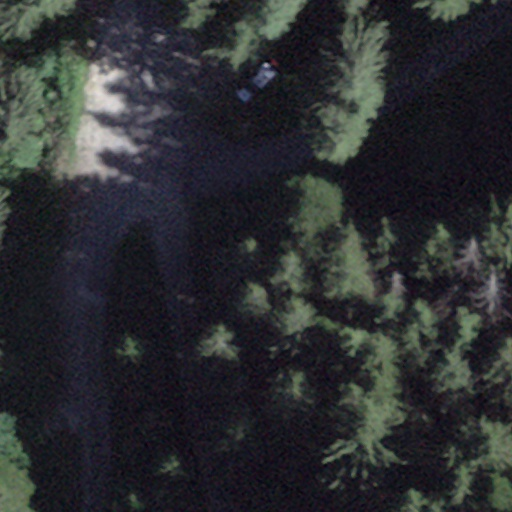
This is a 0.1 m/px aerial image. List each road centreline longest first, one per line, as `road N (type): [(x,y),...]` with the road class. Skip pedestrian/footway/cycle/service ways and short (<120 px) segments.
road 1 (track): [(511,7),(381,93),(275,143),(155,182)]
road 2 (track): [(102,511),(94,366),(102,281),(117,225),(155,182)]
road 3 (track): [(155,182),(183,263),(224,511)]
road 4 (track): [(140,0),(155,182)]
